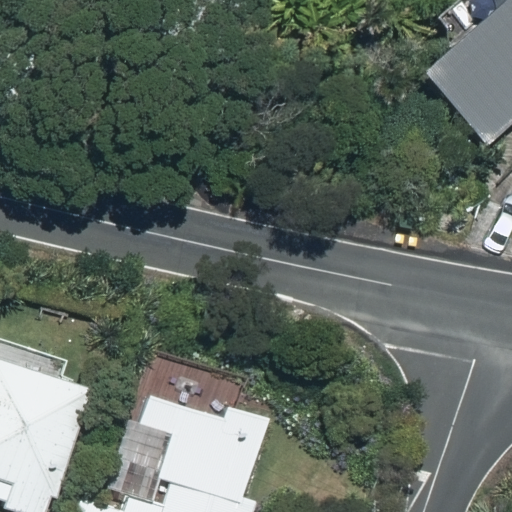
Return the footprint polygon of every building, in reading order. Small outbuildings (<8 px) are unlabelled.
[(262,0),(157,0),(150,24),(247,53),(262,0)] [(511,0),(478,0),(401,77),(473,148),(511,107),(511,0)] [(0,27),(0,106),(38,101),(28,24),(0,27)] [(0,511),(32,511),(69,391),(0,370),(0,511)] [(207,410),(204,422),(135,400),(126,432),(158,442),(146,481),(161,486),(153,511),(240,511),(243,504),(229,499),(252,424),(207,410)] [(149,511),(71,486),(62,511),(149,511)]
